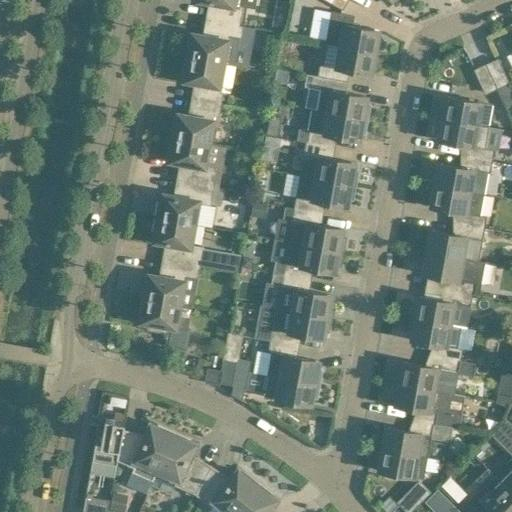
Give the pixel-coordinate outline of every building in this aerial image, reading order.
[(243,0),(201,0),(213,2),(210,19),(239,24),(243,5),(243,0)] [(375,52),(379,30),(351,25),(353,15),(332,11),(326,42),(325,42),(325,43),(340,45),(375,52)] [(228,35),(241,37),(243,25),(239,24),(210,19),(207,36),(193,34),(191,40),(188,40),(185,56),(223,63),(228,35)] [(371,74),(375,52),(340,45),(336,67),(320,64),(318,75),(343,80),(345,69),(371,74)] [(218,91),(223,63),(185,56),(182,72),(186,73),(184,80),(199,82),(195,99),(221,104),(223,92),(218,91)] [(497,59),(486,64),(496,87),(508,82),(497,59)] [(496,87),(486,64),(475,69),(485,92),(496,87)] [(367,96),(341,91),(343,80),(318,75),(306,73),(304,85),(320,88),(316,109),(367,118),(369,104),(366,104),(367,96)] [(495,104),(481,102),(446,95),(442,117),(477,124),(490,126),(495,104)] [(219,116),(221,104),(195,99),(192,116),(178,114),(177,121),(174,120),(171,136),(209,143),(214,115),(219,116)] [(364,133),(367,118),(316,109),(312,109),(308,130),(299,129),(297,140),(306,141),(330,146),(333,135),(359,140),(360,132),(364,133)] [(490,126),(477,124),(442,117),(438,139),(469,145),(467,156),(492,160),(494,149),(486,147),(490,126)] [(205,164),(209,143),(171,136),(168,152),(171,153),(170,160),(184,163),(181,179),(214,186),(218,166),(205,164)] [(357,170),(353,170),(355,162),(328,157),(330,146),(306,141),(300,175),(355,185),(357,170)] [(439,162),(435,184),(485,193),(488,172),(490,172),(492,160),(467,156),(465,167),(439,162)] [(352,199),(355,185),(300,175),(294,208),(318,212),(320,201),(347,206),(348,198),(352,199)] [(211,205),(214,186),(181,179),(178,197),(164,194),(162,201),(159,200),(156,217),(194,223),(198,203),(211,205)] [(481,215),(485,193),(435,184),(431,206),(462,212),(459,223),(484,227),(486,216),(481,215)] [(265,225),(266,205),(252,204),(251,225),(265,225)] [(341,236),(343,228),(316,223),(318,212),(294,208),(285,206),(283,218),(292,219),(288,241),(343,251),(345,237),(341,236)] [(190,244),(194,223),(156,217),(153,233),(157,233),(155,240),(169,243),(166,260),(200,266),(203,246),(190,244)] [(473,244),(474,237),(482,239),(484,227),(459,223),(457,234),(431,229),(427,251),(462,257),(464,247),(467,248),(468,248),(473,244)] [(340,265),(343,251),(288,241),(284,262),(276,261),(274,272),(282,274),(307,278),(308,267),(335,272),(336,264),(340,265)] [(204,247),(201,264),(239,271),(242,253),(204,247)] [(485,262),(462,257),(427,251),(423,273),(449,278),(447,289),(448,289),(472,293),(472,294),(479,295),(485,262)] [(179,304),(185,276),(197,278),(200,266),(166,260),(163,277),(149,274),(148,281),(145,281),(142,297),(179,304)] [(329,302),(331,294),(305,290),(307,278),(282,274),(274,272),(272,284),(280,285),(276,307),(331,317),(333,303),(329,302)] [(461,326),(466,326),(472,294),(472,293),(448,289),(447,289),(445,300),(419,295),(417,303),(414,303),(411,317),(461,326)] [(177,316),(179,304),(142,297),(139,313),(142,314),(141,321),(149,322),(148,329),(169,332),(167,345),(186,348),(189,328),(185,327),(186,324),(182,317),(177,316)] [(328,331),(331,317),(276,307),(270,340),(295,344),(297,333),(323,338),(324,330),(328,331)] [(457,347),(461,326),(411,317),(408,331),(412,332),(411,339),(437,344),(435,355),(436,355),(460,360),(462,348),(457,347)] [(242,335),(229,333),(224,358),(237,360),(237,361),(238,359),(242,335)] [(322,369),(318,368),(319,360),(293,356),(295,344),(270,340),(268,351),(271,352),(267,373),(319,383),(322,369)] [(454,393),(458,372),(473,375),(475,362),(460,360),(436,355),(435,355),(433,366),(403,361),(401,369),(398,368),(395,382),(434,389),(450,392),(450,393),(454,393)] [(245,386),(249,361),(238,359),(237,361),(237,360),(233,384),(245,386)] [(511,368),(505,366),(496,398),(511,402),(511,368)] [(208,369),(207,377),(206,381),(218,383),(220,371),(208,369)] [(267,373),(263,396),(276,398),(311,404),(313,396),(317,397),(319,383),(267,373)] [(447,412),(450,393),(450,392),(434,389),(395,382),(393,396),(396,397),(395,405),(421,409),(419,420),(452,426),(455,413),(447,412)] [(122,432),(123,432),(125,421),(105,417),(104,428),(98,427),(91,463),(93,464),(93,461),(116,465),(122,432)] [(386,426),(382,448),(417,454),(417,455),(427,456),(431,438),(450,441),(452,426),(419,420),(417,432),(386,426)] [(511,425),(507,421),(494,434),(511,450),(511,449),(511,458),(509,462),(511,465),(511,469),(501,480),(511,490),(511,425)] [(122,432),(116,465),(117,465),(118,460),(135,467),(134,470),(154,478),(158,469),(174,431),(160,425),(158,427),(151,424),(145,437),(123,432),(122,432)] [(195,443),(187,440),(189,437),(174,431),(158,469),(177,478),(174,484),(195,493),(209,469),(189,456),(195,443)] [(423,478),(427,456),(417,455),(417,454),(382,448),(378,470),(423,478)] [(229,511),(235,511),(259,481),(247,472),(245,475),(239,470),(230,481),(209,469),(195,493),(212,507),(216,501),(229,511)] [(511,511),(511,490),(501,480),(489,493),(483,487),(464,506),(470,511),(511,511)] [(276,499),(269,494),(272,491),(259,481),(235,511),(268,511),(267,510),(276,499)] [(410,511),(430,492),(418,481),(398,501),(408,511),(410,511)] [(87,496),(85,508),(95,510),(94,511),(110,511),(108,511),(110,500),(87,496)] [(459,511),(448,501),(437,511),(459,511)]
